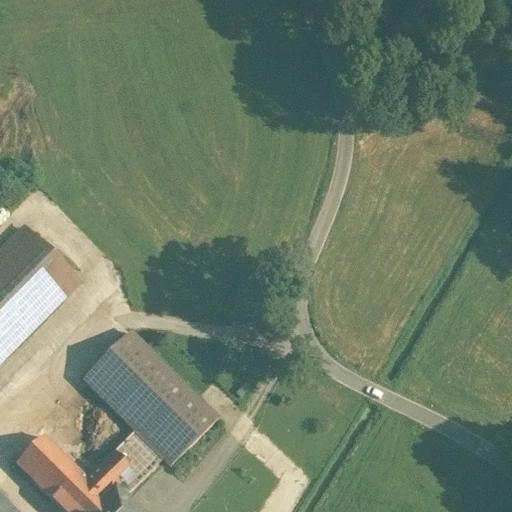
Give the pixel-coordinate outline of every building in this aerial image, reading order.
[(31,227),(0,258),(0,365),(85,283),(31,227)] [(221,422),(135,334),(88,380),(139,433),(166,460),(174,468),(221,422)] [(139,433),(91,481),(108,499),(118,490),(123,485),(131,494),(166,460),(139,433)] [(91,481),(48,437),(21,464),(67,511),(93,511),(108,499),(91,481)] [(93,511),(138,511),(118,490),(108,499),(93,511)] [(19,511),(0,493),(0,511),(19,511)]
